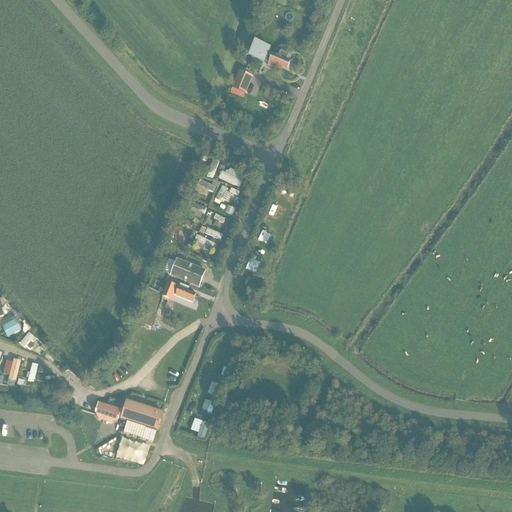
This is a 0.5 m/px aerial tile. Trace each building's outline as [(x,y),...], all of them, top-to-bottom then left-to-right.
[(255,43),(251,41),(245,55),(249,57),(249,58),(265,65),(266,62),(269,64),(268,64),(287,72),(292,61),(273,53),(272,55),(269,54),(271,48),(255,42),(255,43)] [(247,95),(253,78),(240,73),(233,90),(247,95)] [(213,158),(206,175),(213,178),(220,160),(213,158)] [(217,179),(238,188),(242,179),(221,170),(217,179)] [(195,189),(212,196),(216,187),(199,180),(195,189)] [(222,185),(213,199),(219,203),(228,189),(222,185)] [(228,192),(237,196),(239,191),(230,188),(228,192)] [(189,203),(188,208),(205,212),(206,206),(189,203)] [(228,205),(224,213),(230,215),(234,207),(228,205)] [(214,214),(212,220),(223,224),(225,217),(214,214)] [(261,228),(266,231),(271,220),(265,218),(261,228)] [(219,239),(221,233),(207,227),(205,233),(219,239)] [(211,249),(214,243),(196,234),(193,240),(211,249)] [(259,235),(254,245),(259,247),(264,237),(259,235)] [(206,271),(177,259),(170,277),(199,288),(206,271)] [(192,302),(196,294),(168,283),(162,296),(171,300),(173,295),(192,302)] [(0,325),(0,326),(6,335),(11,332),(12,333),(20,328),(13,317),(0,325)] [(25,350),(34,337),(27,332),(18,344),(25,350)] [(26,382),(32,384),(37,364),(31,363),(26,382)] [(120,420),(126,421),(123,433),(152,442),(161,412),(126,402),(120,420)] [(120,410),(97,404),(94,414),(98,420),(111,424),(112,419),(117,421),(120,410)] [(188,406),(186,412),(194,415),(196,409),(188,406)] [(89,426),(83,429),(86,437),(92,435),(89,426)]
